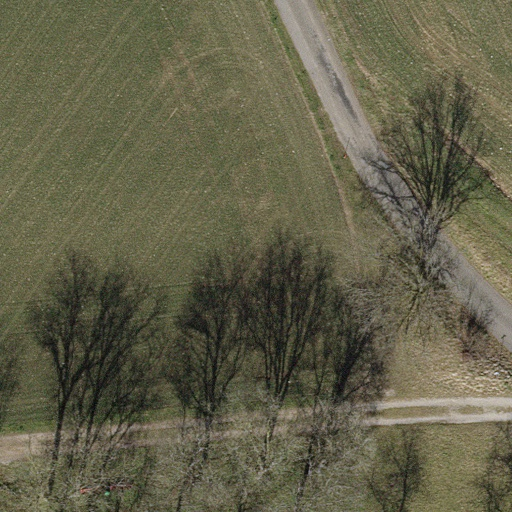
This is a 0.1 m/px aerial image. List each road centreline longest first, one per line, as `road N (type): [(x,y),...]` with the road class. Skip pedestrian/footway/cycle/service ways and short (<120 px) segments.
road 1 (track): [(511,408),(362,413),(0,448)]
road 2 (unclassified): [(294,0),(361,150),(426,243),(511,331)]
